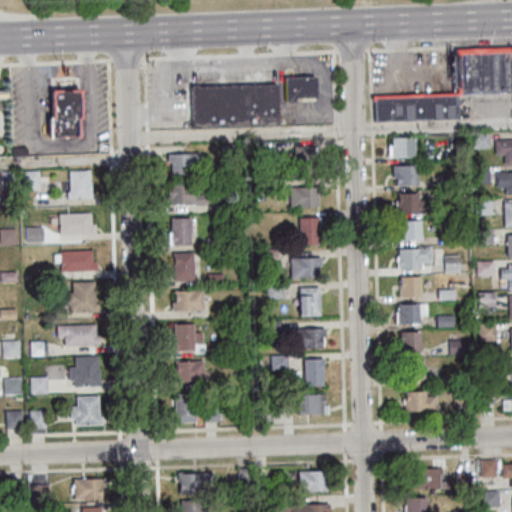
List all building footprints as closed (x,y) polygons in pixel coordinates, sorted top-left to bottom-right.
[(511,47),(456,50),(457,91),(373,92),(373,120),(457,117),(457,95),(467,94),(511,93),(511,102),(511,47)] [(284,74),(284,100),(317,100),(317,74),(284,74)] [(190,128),(276,126),(276,120),(275,102),(275,83),(188,85),(190,128)] [(0,96),(8,96),(7,88),(0,88),(0,96)] [(49,137),(80,137),(80,89),(48,90),(49,137)] [(490,148),(490,132),(471,132),(471,148),(490,148)] [(414,136),(388,136),(388,157),(414,157),(414,136)] [(511,163),(511,139),(494,139),(494,155),(504,155),(504,163),(511,163)] [(221,143),(221,155),(237,156),(237,142),(221,143)] [(315,144),(293,144),(293,163),(315,163),(315,144)] [(199,153),(167,153),(167,173),(199,173),(199,153)] [(418,164),(392,164),(392,184),(418,184),(418,164)] [(474,182),(488,182),(488,168),(474,168),(474,182)] [(68,197),(90,197),(90,169),(68,169),(68,197)] [(0,170),(0,184),(14,184),(14,170),(0,170)] [(38,170),(23,170),(23,188),(38,188),(38,170)] [(511,192),(511,171),(496,171),(496,192),(511,192)] [(454,172),(440,172),(440,187),(455,187),(454,172)] [(206,184),(166,184),(166,204),(206,204),(206,184)] [(317,185),(289,185),(289,206),(317,206),(317,185)] [(418,191),(396,191),(396,212),(418,212),(418,191)] [(216,196),(216,212),(229,212),(229,197),(216,196)] [(475,213),(491,213),(491,197),(474,198),(475,213)] [(441,202),(441,216),(460,216),(460,201),(441,202)] [(511,225),(511,201),(503,201),(503,225),(511,225)] [(90,223),(90,211),(58,211),(58,233),(94,233),(94,223),(90,223)] [(318,244),(318,216),(298,216),(298,244),(318,244)] [(170,217),(170,244),(189,244),(189,217),(170,217)] [(399,219),(399,240),(421,240),(421,219),(399,219)] [(492,227),(475,227),(475,240),(492,240),(492,227)] [(17,228),(0,228),(0,244),(17,244),(17,228)] [(462,231),(448,231),(448,242),(462,242),(462,231)] [(206,236),(207,247),(223,248),(223,236),(206,236)] [(430,247),(397,247),(397,267),(430,267),(430,247)] [(261,248),(261,260),(275,259),(275,248),(261,248)] [(57,250),(57,271),(96,271),(96,260),(90,260),(91,250),(57,250)] [(173,279),(193,279),(193,251),(173,251),(173,279)] [(459,270),(459,253),(443,253),(443,270),(459,270)] [(290,276),(320,276),(320,256),(290,256),(290,276)] [(493,259),(476,259),(476,274),(493,274),(493,259)] [(511,287),(511,263),(499,263),(499,279),(508,279),(508,287),(511,287)] [(0,270),(0,280),(17,281),(17,270),(0,270)] [(208,272),(208,281),(222,281),(222,272),(208,272)] [(397,276),(397,296),(420,296),(420,276),(397,276)] [(69,311),(95,311),(95,281),(72,280),(72,290),(63,291),(63,306),(68,305),(69,311)] [(283,298),(283,283),(266,283),(266,298),(283,298)] [(298,314),(319,314),(319,285),(298,285),(298,314)] [(440,288),(441,300),(459,299),(459,286),(440,288)] [(172,289),(172,309),(202,309),(202,289),(172,289)] [(477,290),(478,305),(495,305),(495,290),(477,290)] [(419,323),(419,303),(396,303),(396,323),(419,323)] [(14,307),(0,307),(0,317),(15,317),(14,307)] [(436,312),(437,325),(453,325),(453,311),(436,312)] [(279,320),(266,319),(265,330),(279,330),(279,320)] [(95,322),(55,323),(56,335),(64,335),(64,342),(95,342),(95,322)] [(173,348),(202,349),(202,323),(174,322),(173,348)] [(495,340),(495,322),(477,322),(477,340),(495,340)] [(324,328),(295,328),(295,347),(324,347),(324,328)] [(421,351),(421,330),(399,330),(399,351),(421,351)] [(18,338),(0,338),(0,356),(19,356),(18,338)] [(449,338),(449,353),(464,353),(464,338),(449,338)] [(28,340),(29,354),(46,354),(45,339),(28,340)] [(98,355),(73,355),(73,365),(68,365),(68,384),(98,384),(98,355)] [(271,368),(286,368),(286,355),(271,355),(271,368)] [(494,356),(480,356),(480,366),(494,366),(494,356)] [(303,384),(323,384),(323,357),(303,357),(303,384)] [(424,358),(402,358),(402,381),(424,381),(424,358)] [(175,360),(175,382),(202,382),(202,360),(175,360)] [(451,370),(451,382),(468,382),(468,370),(451,370)] [(46,376),(29,376),(29,393),(46,393),(46,376)] [(20,393),(20,377),(3,377),(3,393),(20,393)] [(454,384),(454,400),(467,400),(467,384),(454,384)] [(479,385),(479,401),(494,401),(494,385),(479,385)] [(502,398),(502,410),(511,410),(511,386),(510,386),(510,398),(502,398)] [(436,410),(436,391),(404,391),(404,410),(436,410)] [(97,394),(75,394),(76,404),(69,405),(69,415),(73,415),(73,423),(101,422),(101,414),(98,414),(97,394)] [(295,394),(295,413),(328,413),(328,394),(295,394)] [(174,422),(194,422),(194,397),(174,397),(174,422)] [(269,401),(256,402),(257,421),(270,421),(269,401)] [(205,421),(218,421),(218,406),(205,406),(205,421)] [(21,409),(5,409),(5,424),(21,424),(21,409)] [(43,426),(43,409),(29,409),(29,426),(43,426)] [(479,460),(493,459),(494,475),(479,476),(479,460)] [(511,462),(511,486),(509,487),(509,477),(499,477),(499,463),(511,462)] [(408,488),(407,469),(440,468),(440,472),(437,472),(437,487),(408,488)] [(236,470),(244,470),(245,483),(237,483),(236,470)] [(298,490),(297,471),(324,470),(325,489),(298,490)] [(178,492),(178,474),(210,472),(211,481),(204,482),(205,491),(178,492)] [(455,486),(455,473),(467,472),(467,486),(455,486)] [(102,498),(102,477),(72,477),(72,498),(102,498)] [(7,479),(23,479),(23,494),(7,494),(7,479)] [(30,484),(47,484),(48,502),(31,502),(30,484)] [(479,490),(495,490),(496,504),(479,505),(479,490)] [(289,511),(272,511),(271,495),(289,494),(289,505),(327,503),(327,511),(289,511)] [(404,511),(404,498),(424,497),(424,511),(404,511)] [(179,511),(179,501),(205,500),(205,511),(179,511)]
